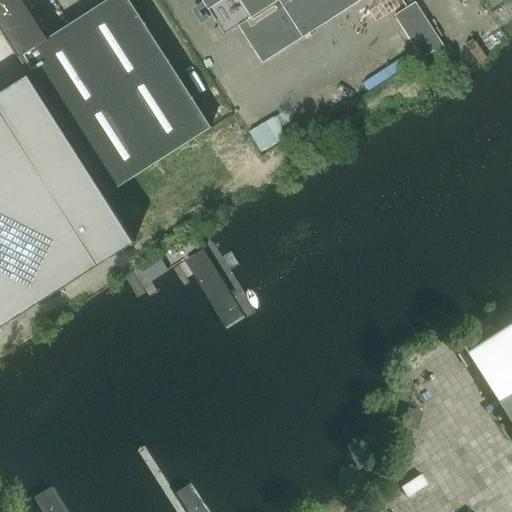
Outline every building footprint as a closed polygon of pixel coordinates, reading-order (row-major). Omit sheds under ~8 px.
[(128,0),(104,0),(46,38),(21,0),(0,0),(0,30),(106,194),(210,127),(128,0)] [(200,0),(223,34),(237,25),(262,63),(359,0),(200,0)] [(393,15),(421,58),(442,44),(414,1),(393,15)] [(0,91),(0,327),(133,243),(103,196),(26,75),(25,75),(0,91)] [(333,122),(350,111),(344,102),(327,113),(333,122)] [(266,121),(250,129),(261,148),(276,140),(266,121)] [(430,122),(422,122),(422,130),(430,130),(430,122)] [(371,222),(393,208),(356,149),(334,163),(371,222)] [(345,240),(360,229),(321,169),(305,179),(345,240)] [(316,266),(333,256),(280,176),(263,187),(316,266)] [(278,277),(297,265),(262,208),(243,220),(278,277)] [(250,304),(270,290),(229,226),(208,239),(250,304)] [(224,324),(243,312),(201,247),(183,258),(224,324)] [(187,337),(210,322),(172,261),(148,275),(187,337)] [(122,267),(114,272),(119,279),(127,274),(122,267)] [(153,359),(176,346),(143,292),(120,306),(153,359)] [(127,371),(141,363),(107,308),(93,316),(127,371)] [(367,381),(387,368),(352,313),(331,326),(367,381)] [(101,394),(116,385),(79,324),(64,334),(101,394)] [(511,397),(511,329),(471,355),(502,404),(511,397)] [(69,418),(91,404),(50,339),(28,353),(69,418)] [(9,369),(21,362),(13,349),(1,357),(9,369)] [(338,365),(330,365),(330,373),(338,373),(338,365)] [(267,432),(290,418),(260,369),(237,383),(267,432)] [(0,393),(9,388),(0,373),(0,393)] [(417,380),(405,377),(401,393),(413,396),(417,380)] [(45,446),(64,435),(29,378),(10,390),(45,446)] [(297,389),(289,389),(289,397),(297,397),(297,389)] [(325,449),(341,439),(312,393),(296,403),(325,449)] [(511,397),(502,404),(511,419),(511,397)] [(233,425),(225,425),(225,433),(233,433),(233,425)] [(0,471),(17,496),(37,482),(0,428),(0,471)] [(308,489),(324,480),(294,431),(279,441),(308,489)] [(276,511),(292,502),(263,457),(248,467),(276,511)] [(167,461),(159,461),(159,469),(167,469),(167,461)] [(234,511),(255,511),(232,474),(217,483),(234,511)] [(45,511),(60,511),(47,494),(37,501),(45,511)]
